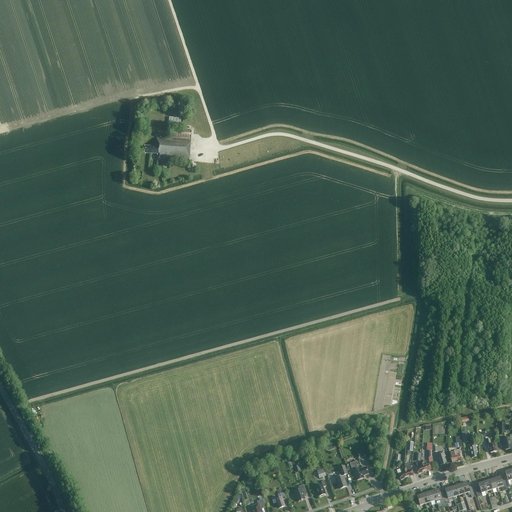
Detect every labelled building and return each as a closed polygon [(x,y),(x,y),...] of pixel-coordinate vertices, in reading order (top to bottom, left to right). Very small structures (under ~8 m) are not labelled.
[(171,138),(191,140),(192,131),(172,129),(171,138)] [(191,141),(171,139),(157,138),(156,143),(155,143),(155,148),(144,147),(144,154),(157,155),(157,159),(157,160),(160,160),(160,159),(189,162),(191,141)] [(471,442),(469,434),(462,436),(464,444),(468,443),(471,442)] [(489,448),(490,453),(497,452),(495,444),(491,445),(489,437),(485,438),(487,446),(489,445),(489,446),(488,446),(489,449),(489,448)] [(502,439),(505,450),(511,448),(511,447),(509,437),(502,439)] [(470,453),(472,458),(477,457),(476,453),(478,452),(476,444),(471,445),(471,442),(468,443),(468,446),(468,449),(469,453),(470,453)] [(367,456),(364,449),(356,452),(358,459),(367,456)] [(461,453),(460,450),(454,451),(454,452),(449,454),(451,460),(452,463),(461,461),(459,454),(461,453)] [(445,456),(444,452),(436,454),(437,459),(438,459),(439,462),(440,462),(441,466),(446,464),(445,460),(446,460),(445,456)] [(421,462),(425,472),(431,470),(429,464),(425,465),(424,461),(421,462)] [(358,469),(356,462),(350,464),(356,481),(364,478),(363,476),(369,474),(366,467),(361,469),(361,468),(358,469)] [(418,474),(425,472),(421,462),(419,463),(420,467),(418,468),(416,468),(418,474)] [(404,468),(407,478),(414,476),(412,470),(411,470),(409,464),(405,465),(406,467),(404,468)] [(348,474),(345,466),(338,468),(341,477),(348,474)] [(326,476),(323,468),(317,471),(320,478),(326,476)] [(400,480),(407,478),(404,468),(401,469),(402,473),(398,474),(400,480)] [(336,479),(340,489),(347,487),(343,477),(336,479)] [(507,490),(504,478),(501,478),(500,477),(495,479),(499,491),(498,488),(502,487),(503,491),(507,490)] [(496,489),(497,491),(497,493),(499,492),(499,491),(495,479),(489,480),(492,490),(496,489)] [(493,493),(492,490),(489,480),(484,482),(487,492),(490,491),(491,493),(493,493)] [(316,487),(319,497),(326,494),(323,487),(326,486),(324,481),(321,482),(322,485),(316,487)] [(487,492),(484,482),(478,484),(480,488),(475,489),(478,497),(482,496),(482,493),(485,492),(486,495),(488,494),(487,492)] [(468,487),(467,483),(461,484),(464,494),(465,494),(468,493),(469,496),(471,495),(472,498),(475,497),(471,486),(468,487)] [(464,494),(461,484),(456,486),(459,496),(463,494),(464,497),(465,497),(465,494),(464,494)] [(306,491),(304,485),(298,487),(299,489),(294,491),(295,495),(296,495),(298,502),(305,499),(303,493),(306,491)] [(454,497),(459,496),(456,486),(450,488),(453,497),(454,497)] [(453,497),(450,488),(445,490),(442,491),(446,503),(446,502),(449,502),(448,499),(452,498),(453,501),(455,500),(454,497),(453,497)] [(436,501),(437,504),(441,503),(442,508),(447,506),(446,502),(446,503),(442,491),(440,492),(439,489),(433,491),(436,501)] [(428,493),(431,502),(434,501),(435,504),(437,504),(436,501),(433,491),(428,493)] [(286,499),(284,493),(278,495),(279,498),(276,499),(279,509),(285,506),(283,500),(286,499)] [(432,505),(431,502),(428,493),(422,495),(425,504),(429,503),(430,506),(432,505)] [(420,506),(425,504),(422,495),(417,496),(419,503),(416,504),(418,511),(421,510),(420,506)] [(252,510),(250,511),(249,511),(261,511),(260,507),(265,505),(263,500),(257,502),(258,504),(251,507),(252,510)]
